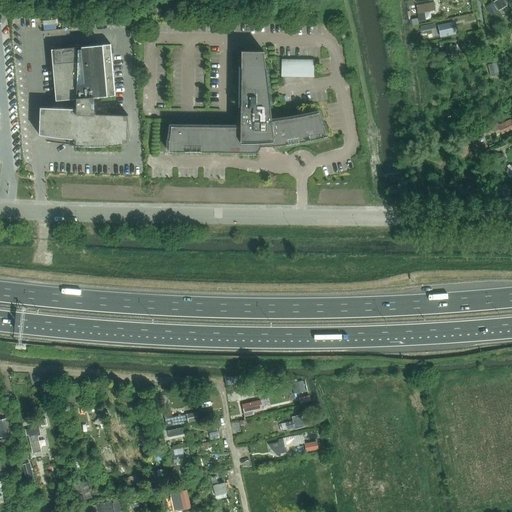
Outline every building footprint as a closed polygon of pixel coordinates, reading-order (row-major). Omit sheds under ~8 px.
[(432,0),(416,3),(418,19),(418,21),(425,20),(424,12),(434,10),(432,0)] [(506,4),(503,0),(497,0),(494,2),(498,9),(506,4)] [(453,22),(438,25),(440,37),(456,34),(453,22)] [(48,136),(47,142),(56,143),(68,144),(75,145),(85,145),(92,145),(100,145),(107,145),(115,145),(120,144),(127,144),(128,115),(117,114),(95,114),(94,97),(115,96),(111,44),(54,49),(55,59),(52,60),(56,101),(76,99),(76,108),(40,107),(39,135),(48,136)] [(456,45),(446,47),(447,55),(458,53),(456,45)] [(169,140),(169,151),(258,152),(257,152),(261,146),(274,146),(284,144),(295,143),(305,141),(315,139),(327,136),(324,125),(323,125),(318,112),(310,114),(301,116),(291,118),(281,119),(272,120),(264,51),(241,51),(240,127),(171,126),(169,140)] [(489,65),(488,65),(491,77),(492,76),(505,73),(501,55),(495,56),(496,63),(489,65)] [(314,77),(315,60),(282,59),(282,76),(314,77)] [(511,117),(494,123),(497,133),(511,128),(511,117)] [(477,131),(470,134),(472,139),(479,136),(477,131)] [(465,140),(457,142),(462,158),(470,155),(465,140)] [(503,153),(494,157),(496,163),(505,160),(503,153)] [(242,376),(225,377),(225,385),(242,384),(242,376)] [(303,382),(293,384),(294,394),(305,392),(303,382)] [(76,391),(65,394),(68,403),(78,400),(76,391)] [(309,395),(299,397),(301,404),(311,401),(309,395)] [(253,412),(263,410),(260,400),(242,404),(244,413),(245,417),(246,417),(253,415),(253,412)] [(173,411),(165,413),(167,426),(174,425),(175,425),(189,422),(200,420),(198,411),(188,413),(188,414),(173,416),(173,411)] [(313,413),(306,414),(308,424),(315,422),(313,413)] [(293,421),(287,422),(288,430),(294,428),(295,430),(304,428),(301,415),(293,417),(292,417),(293,421)] [(7,418),(0,419),(0,436),(0,438),(12,435),(10,430),(7,418)] [(40,426),(26,429),(27,435),(30,435),(34,453),(43,451),(39,435),(42,434),(40,426)] [(183,428),(168,431),(170,439),(184,436),(184,434),(183,428)] [(279,442),(269,444),(269,446),(271,449),(273,451),(274,452),(276,454),(279,456),(281,456),(281,458),(287,457),(283,438),(278,439),(279,442)] [(304,445),(305,453),(318,451),(316,443),(304,445)] [(185,461),(184,454),(182,448),(174,450),(174,448),(173,448),(172,448),(168,449),(174,479),(175,479),(180,477),(177,462),(178,462),(185,461)] [(29,463),(22,465),(27,484),(34,482),(29,463)] [(168,468),(158,470),(160,482),(170,480),(168,468)] [(123,479),(124,483),(126,491),(127,491),(142,486),(139,478),(138,478),(137,474),(124,479),(123,479)] [(218,478),(213,480),(218,496),(227,494),(228,491),(228,490),(227,483),(222,485),(218,478)] [(87,482),(84,483),(83,479),(73,481),(74,485),(79,501),(80,501),(92,498),(87,482)] [(191,508),(187,490),(171,493),(174,511),(191,508)] [(113,511),(112,501),(97,503),(98,511),(113,511)] [(120,503),(113,504),(114,511),(119,511),(122,511),(120,503)]
